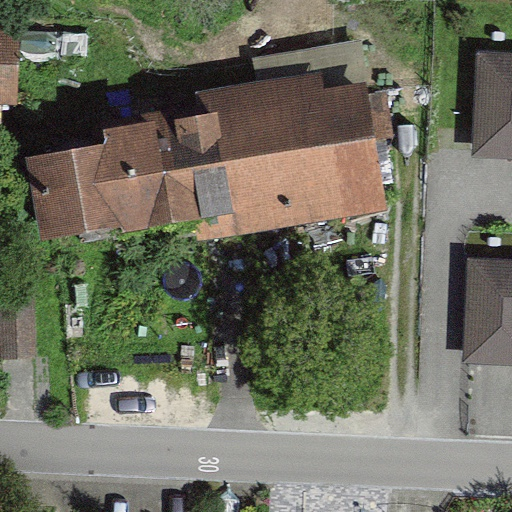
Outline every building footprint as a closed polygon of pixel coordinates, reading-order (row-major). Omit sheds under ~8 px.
[(22,31),(0,29),(0,108),(17,110),(22,31)] [(511,55),(476,54),(472,161),(511,162),(511,55)] [(108,153),(29,166),(43,249),(126,235),(127,243),(194,232),(197,251),(391,220),(369,86),(329,93),(327,76),(192,98),(195,117),(105,131),(108,153)] [(511,260),(469,259),(464,367),(511,368),(511,260)] [(37,302),(1,303),(2,363),(38,362),(37,302)]
